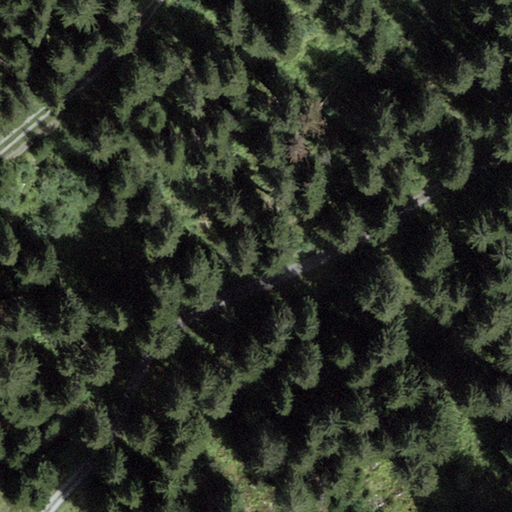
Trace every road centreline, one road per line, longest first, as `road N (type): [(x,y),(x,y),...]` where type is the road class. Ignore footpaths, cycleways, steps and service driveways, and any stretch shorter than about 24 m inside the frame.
road 1 (track): [(511,170),(189,320),(66,511)]
road 2 (track): [(0,118),(145,0)]
